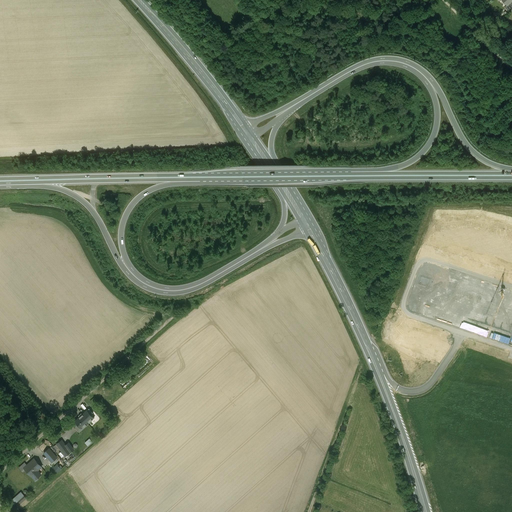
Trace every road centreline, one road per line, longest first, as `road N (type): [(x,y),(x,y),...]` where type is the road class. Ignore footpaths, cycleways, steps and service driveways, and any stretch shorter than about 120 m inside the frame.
road 1 (trunk): [(0,185),(46,185),(78,197),(129,274),(163,292),(196,288),(309,226)]
road 2 (trunk): [(341,172),(0,177)]
road 3 (trunk): [(511,167),(469,147),(435,84),(396,58),(361,63),(242,126)]
road 4 (trunk): [(276,236),(185,287),(154,284),(133,270),(121,231),(131,205),(163,185),(225,177)]
road 5 (trunk): [(281,118),(371,64),(402,65),(425,80),(437,115),(422,153),(400,165),(341,172)]
road 6 (primary): [(309,226),(368,345),(425,511)]
road 7 (trunk): [(225,177),(511,178)]
road 8 (unclassified): [(174,316),(0,472)]
road 9 (trunk): [(0,182),(225,177)]
road 10 (trunk): [(511,171),(341,172)]
road 11 (primary): [(138,0),(242,126)]
